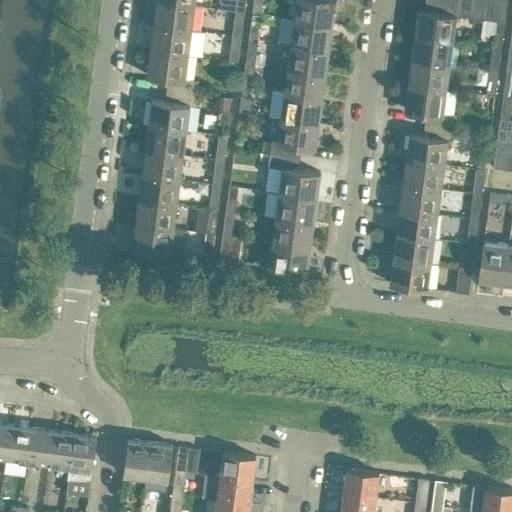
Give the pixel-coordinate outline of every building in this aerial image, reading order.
[(192,29),(195,4),(167,0),(155,0),(153,23),(192,29)] [(244,10),(245,0),(235,0),(234,9),(244,10)] [(261,12),(262,0),(253,0),(252,11),(261,12)] [(297,0),(295,17),(333,22),(335,0),(297,0)] [(436,10),(437,0),(425,0),(424,8),(436,10)] [(448,11),(449,0),(437,0),(436,10),(448,11)] [(459,14),(460,0),(449,0),(448,11),(457,12),(457,14),(459,14)] [(470,15),(471,0),(460,0),(459,14),(470,15)] [(481,17),(483,0),(471,0),(470,15),(481,17)] [(492,18),(494,0),(483,0),(481,17),(492,18)] [(504,20),(507,0),(494,0),(492,18),(496,19),(504,20)] [(454,38),(457,14),(457,12),(448,11),(436,10),(424,8),(417,7),(414,32),(454,38)] [(241,35),(244,10),(234,9),(231,34),(241,35)] [(258,37),(261,12),(252,11),(249,36),(258,37)] [(280,15),(278,40),(291,41),(329,46),(333,22),(295,17),(280,15)] [(501,44),(504,20),(496,19),(493,43),(501,44)] [(189,54),(192,29),(153,23),(149,48),(189,54)] [(451,62),(454,38),(414,32),(411,57),(451,62)] [(237,62),(241,35),(231,34),(228,61),(237,62)] [(254,61),(258,37),(249,36),(245,60),(254,61)] [(326,71),(329,46),(291,41),(288,66),(326,71)] [(498,70),(501,44),(493,43),(489,69),(498,70)] [(186,77),(189,54),(149,48),(146,73),(168,76),(186,79),(186,77)] [(447,87),(451,62),(411,57),(408,82),(447,87)] [(251,86),(254,61),(245,60),(242,85),(251,86)] [(323,96),(326,71),(288,66),(285,91),(323,96)] [(495,94),(498,70),(489,69),(486,92),(495,94)] [(199,79),(186,77),(186,79),(168,76),(166,88),(198,92),(199,79)] [(444,111),(447,87),(408,82),(404,107),(426,110),(444,112),(444,111)] [(248,111),(251,86),(242,85),(239,110),(248,111)] [(196,105),(198,92),(166,88),(165,100),(191,103),(191,104),(196,105)] [(319,120),(323,96),(285,91),(272,89),(269,114),(281,115),(319,120)] [(509,118),(511,95),(511,92),(504,92),(500,116),(509,118)] [(187,128),(191,104),(191,103),(165,100),(151,98),(147,123),(187,128)] [(457,112),(444,111),(444,112),(426,110),(425,122),(455,126),(457,112)] [(316,146),(319,120),(281,115),(278,139),(277,139),(277,140),(278,140),(302,144),(316,146)] [(506,142),(509,118),(500,116),(497,141),(506,142)] [(229,134),(230,122),(220,121),(218,131),(220,131),(219,133),(229,134)] [(454,139),(455,126),(425,122),(423,134),(448,137),(448,138),(454,139)] [(184,153),(187,128),(147,123),(144,148),(184,153)] [(445,162),(448,138),(448,137),(423,134),(409,132),(405,157),(445,162)] [(225,158),(229,134),(219,133),(216,157),(225,158)] [(300,156),(302,144),(278,140),(277,140),(277,139),(272,138),(270,152),(300,156)] [(506,167),(509,142),(506,142),(497,141),(494,166),(506,167)] [(181,178),(184,153),(144,148),(141,172),(181,178)] [(298,168),(300,156),(270,152),(269,164),(282,166),(298,168)] [(222,183),(225,158),(216,157),(213,182),(222,183)] [(442,187),(445,162),(405,157),(402,182),(442,187)] [(321,171),(298,168),(282,166),(279,190),(317,196),(321,171)] [(483,193),(486,167),(477,166),(473,191),(483,193)] [(177,202),(181,178),(141,172),(138,197),(177,202)] [(219,208),(222,183),(213,182),(210,206),(219,208)] [(439,212),(442,187),(402,182),(399,207),(439,212)] [(239,184),(230,183),(226,209),(236,210),(239,184)] [(314,220),(317,196),(279,190),(275,215),(314,220)] [(511,202),(511,192),(491,190),(490,199),(511,202)] [(479,218),(483,193),(473,191),(470,216),(479,218)] [(174,227),(177,202),(138,197),(134,222),(174,227)] [(215,232),(219,208),(210,206),(206,231),(215,232)] [(435,236),(439,212),(399,207),(396,231),(435,236)] [(232,234),(236,210),(226,209),(223,233),(232,234)] [(310,245),(314,220),(275,215),(272,240),(310,245)] [(476,242),(479,218),(470,216),(467,241),(476,242)] [(134,222),(131,246),(171,252),(185,253),(188,229),(174,227),(134,222)] [(212,257),(215,232),(206,231),(203,256),(212,257)] [(432,261),(435,236),(396,231),(393,256),(432,261)] [(223,233),(220,258),(229,259),(238,260),(242,236),(232,234),(223,233)] [(504,281),(510,241),(485,238),(479,278),(504,281)] [(307,270),(310,245),(272,240),(269,264),(307,270)] [(473,267),(476,242),(467,241),(464,264),(463,265),(473,267)] [(429,286),(432,261),(393,256),(389,281),(429,286)] [(469,292),(473,267),(463,265),(464,264),(460,264),(456,290),(469,292)] [(0,456),(6,457),(11,422),(0,420),(0,456)] [(6,457),(4,471),(26,473),(27,460),(32,425),(11,422),(6,457)] [(49,463),(53,428),(32,425),(27,460),(49,463)] [(70,466),(75,431),(53,428),(49,463),(70,466)] [(91,480),(97,434),(75,431),(70,466),(69,477),(91,480)] [(146,474),(151,440),(128,437),(124,471),(146,474)] [(173,443),(151,440),(146,474),(168,477),(173,443)] [(187,470),(190,445),(179,444),(176,468),(187,470)] [(252,479),(256,454),(223,450),(220,474),(252,479)] [(376,495),(379,471),(347,466),(344,490),(376,495)] [(184,493),(187,470),(176,468),(173,492),(184,493)] [(249,502),(252,479),(220,474),(217,498),(249,502)] [(427,501),(430,477),(419,476),(416,500),(427,501)] [(444,504),(447,479),(436,478),(432,502),(444,504)] [(511,511),(511,487),(485,484),(482,508),(511,511)] [(373,511),(376,495),(344,490),(341,511),(373,511)] [(181,511),(184,493),(173,492),(169,511),(181,511)] [(247,511),(249,502),(217,498),(215,511),(247,511)] [(425,511),(427,501),(416,500),(414,511),(425,511)] [(442,511),(444,504),(432,502),(431,511),(442,511)]
